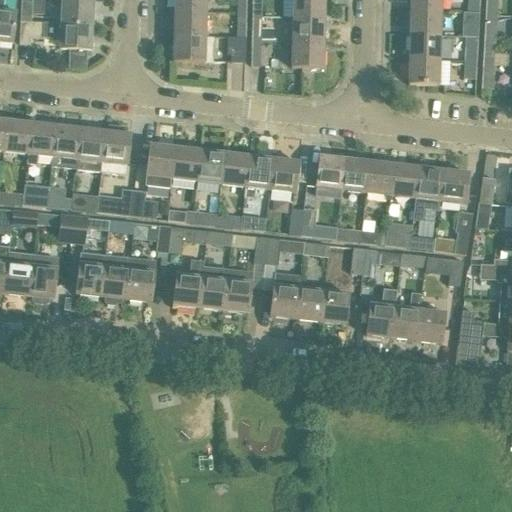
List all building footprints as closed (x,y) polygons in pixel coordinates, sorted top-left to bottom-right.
[(0,0),(0,43),(12,45),(15,13),(3,12),(3,0),(0,0)] [(20,0),(20,24),(31,24),(31,0),(20,0)] [(43,0),(31,0),(31,15),(43,15),(43,0)] [(62,0),(60,26),(92,27),(94,2),(62,0)] [(174,0),(174,12),(206,13),(206,0),(174,0)] [(236,0),(236,14),(246,14),(246,0),(236,0)] [(261,0),(251,0),(251,17),(261,17),(261,0)] [(293,0),(293,18),(325,19),(325,0),(293,0)] [(410,0),(411,11),(440,12),(440,0),(410,0)] [(479,0),(467,0),(467,13),(479,13),(479,0)] [(497,0),(485,0),(484,15),(497,16),(497,0)] [(411,11),(410,36),(440,36),(440,12),(411,11)] [(174,12),(174,37),(205,38),(206,13),(174,12)] [(235,39),(245,39),(246,14),(236,14),(235,39)] [(497,16),(484,15),(483,39),(496,40),(497,16)] [(261,17),(251,17),(251,41),(261,42),(261,17)] [(293,18),(293,42),(324,43),(325,19),(293,18)] [(92,27),(60,26),(31,24),(20,24),(19,46),(30,47),(30,40),(42,41),(42,40),(60,41),(59,51),(91,52),(92,27)] [(410,36),(409,60),(439,61),(440,36),(410,36)] [(204,64),(205,38),(174,37),(173,63),(204,64)] [(478,37),(466,37),(464,61),(477,62),(478,37)] [(245,65),(245,39),(235,39),(227,39),(227,56),(230,57),(230,65),(245,65)] [(496,40),(483,39),(482,64),(495,64),(496,40)] [(261,42),(251,41),(250,68),(260,69),(261,42)] [(324,43),(293,42),(292,68),(323,69),(324,43)] [(438,86),(439,61),(409,60),(409,85),(438,86)] [(477,62),(464,61),(463,80),(476,81),(477,62)] [(495,64),(482,64),(480,90),(493,92),(495,64)] [(218,121),(235,123),(236,111),(219,110),(218,121)] [(4,152),(29,155),(32,124),(7,121),(4,152)] [(56,127),(32,124),(29,155),(28,166),(37,167),(38,156),(53,157),(56,127)] [(81,130),(56,127),(53,157),(51,169),(76,171),(81,130)] [(114,133),(106,132),(101,174),(125,177),(127,166),(131,135),(126,135),(126,130),(115,129),(114,133)] [(106,132),(81,130),(76,171),(101,174),(106,132)] [(172,179),(176,148),(150,145),(145,187),(170,190),(171,179),(172,179)] [(172,179),(197,182),(200,151),(176,148),(172,179)] [(197,182),(221,185),(225,154),(200,151),(197,182)] [(221,185),(245,188),(248,157),(225,154),(221,185)] [(317,188),(315,199),(341,202),(342,191),(346,160),(343,160),(343,156),(331,154),(330,158),(320,157),(317,188)] [(275,160),(248,157),(245,188),(243,199),(254,201),(255,189),(271,191),(275,160)] [(295,194),(299,163),(275,160),(271,191),(295,194)] [(342,191),(366,193),(370,163),(346,160),(342,191)] [(366,193),(391,196),(395,166),(370,163),(366,193)] [(391,196),(416,199),(419,168),(395,166),(391,196)] [(444,171),(419,168),(416,199),(413,222),(422,223),(423,211),(437,213),(438,202),(440,202),(444,171)] [(465,205),(468,174),(444,171),(440,202),(465,205)] [(481,179),(478,204),(491,205),(495,181),(481,179)] [(185,203),(202,205),(205,187),(188,184),(185,203)] [(119,218),(133,219),(135,193),(121,191),(120,200),(99,197),(97,215),(119,218)] [(0,205),(24,208),(25,196),(0,193),(0,205)] [(143,221),(146,194),(135,193),(133,219),(143,221)] [(25,196),(24,208),(47,211),(48,198),(45,198),(25,196)] [(95,216),(95,215),(97,215),(99,197),(97,197),(96,203),(73,201),(72,213),(95,216)] [(48,198),(47,211),(72,213),(73,201),(53,199),(48,198)] [(487,232),(491,205),(478,204),(474,230),(487,232)] [(288,237),(300,238),(304,212),(290,210),(288,237)] [(166,223),(192,226),(193,214),(168,211),(166,223)] [(312,239),(315,213),(304,212),(300,238),(312,239)] [(23,229),(24,214),(12,213),(11,227),(23,229)] [(465,258),(472,216),(457,213),(454,234),(456,235),(453,256),(465,258)] [(192,226),(216,229),(218,216),(193,214),(192,226)] [(216,229),(240,231),(241,219),(218,216),(216,229)] [(70,245),(73,219),(60,217),(58,244),(70,245)] [(73,219),(70,245),(82,246),(84,230),(108,232),(109,222),(73,219)] [(265,234),(267,222),(241,219),(240,231),(265,234)] [(134,225),(109,222),(108,232),(107,234),(132,237),(134,225)] [(155,254),(168,255),(171,229),(158,227),(155,254)] [(180,256),(183,230),(171,229),(168,255),(180,256)] [(361,245),(362,232),(336,229),(334,242),(361,245)] [(361,245),(385,248),(386,235),(362,232),(361,245)] [(231,248),(232,236),(206,233),(204,245),(231,248)] [(385,248),(410,250),(411,238),(386,235),(385,248)] [(252,265),(265,266),(269,240),(255,238),(252,265)] [(277,268),(280,241),(269,240),(265,266),(277,268)] [(327,259),(328,247),(303,244),(302,257),(327,259)] [(349,276),(362,277),(366,251),(352,250),(349,276)] [(366,251),(363,277),(374,279),(375,265),(400,267),(401,255),(366,251)] [(6,264),(3,295),(28,298),(33,257),(22,256),(7,255),(6,264)] [(101,298),(106,258),(81,255),(80,264),(77,295),(101,298)] [(401,255),(400,267),(425,271),(426,258),(401,255)] [(45,303),(45,300),(54,301),(58,260),(33,257),(28,298),(33,298),(32,301),(34,304),(42,304),(45,303)] [(117,303),(118,300),(126,301),(130,260),(106,258),(101,298),(106,298),(105,302),(108,304),(115,305),(117,303)] [(151,304),(154,272),(156,263),(130,260),(126,301),(151,304)] [(459,289),(464,263),(450,261),(446,287),(459,289)] [(199,309),(203,269),(204,263),(190,262),(189,276),(177,275),(173,306),(199,309)] [(511,276),(511,270),(511,268),(480,266),(479,281),(496,282),(496,284),(501,285),(500,302),(508,302),(511,302),(511,276)] [(199,309),(223,312),(228,271),(203,269),(199,309)] [(248,315),(251,283),(252,274),(228,271),(223,312),(248,315)] [(275,286),(271,317),(296,320),(300,289),(299,289),(300,278),(276,275),(275,286)] [(296,320),(321,323),(324,292),(300,289),(296,320)] [(392,340),(396,308),(398,292),(383,290),(381,307),(370,305),(367,337),(392,340)] [(346,326),(350,295),(324,292),(321,323),(346,326)] [(392,340),(416,342),(420,311),(421,296),(411,295),(409,310),(396,308),(392,340)] [(499,302),(497,326),(509,327),(511,326),(511,302),(508,302),(500,302),(499,302)] [(441,345),(445,314),(420,311),(416,342),(441,345)] [(469,349),(472,323),(473,314),(462,312),(461,322),(459,322),(456,348),(469,349)] [(472,323),(469,349),(481,351),(482,338),(509,340),(508,352),(511,352),(511,326),(509,327),(497,326),(484,324),(472,323)] [(7,394),(3,434),(29,437),(33,397),(7,394)] [(33,397),(29,437),(55,439),(60,400),(33,397)] [(60,400),(55,439),(81,442),(86,403),(60,400)] [(86,403),(81,442),(109,445),(113,406),(86,403)] [(464,467),(437,471),(439,490),(467,486),(464,467)] [(437,471),(409,474),(411,493),(439,490),(437,471)] [(119,479),(79,484),(82,506),(122,501),(119,479)] [(467,486),(439,490),(441,508),(469,505),(467,486)] [(439,490),(411,493),(413,511),(441,508),(439,490)] [(123,511),(122,501),(82,506),(82,511),(123,511)]
